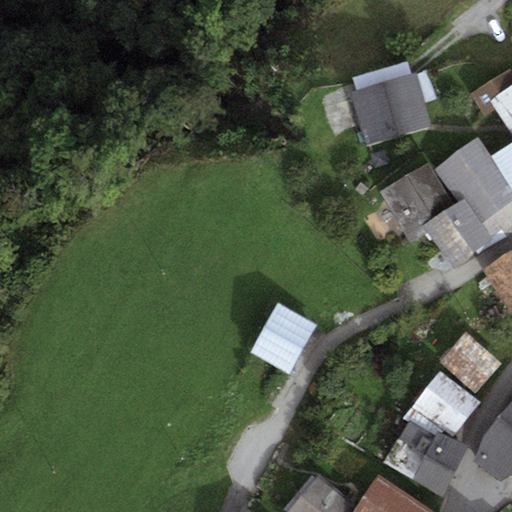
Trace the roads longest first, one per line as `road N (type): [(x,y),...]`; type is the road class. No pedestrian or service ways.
road 1 (residential): [(242,484),(317,357),(343,331),(511,248)]
road 2 (residential): [(511,377),(475,438),(457,489)]
